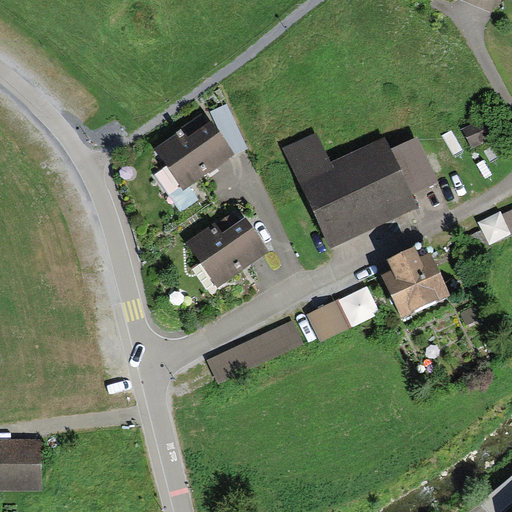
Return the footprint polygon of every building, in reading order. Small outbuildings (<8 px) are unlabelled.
[(490,120),(463,131),(470,148),(497,137),(490,120)] [(182,133),(155,152),(183,193),(207,177),(235,159),(212,125),(188,141),(182,133)] [(281,149),(329,252),(418,210),(413,200),(439,187),(417,141),(391,153),(384,139),(332,163),(317,132),(281,149)] [(511,210),(502,215),(511,236),(511,210)] [(215,226),(186,245),(216,291),(245,271),(269,256),(246,222),(222,237),(215,226)] [(382,281),(402,325),(450,303),(430,260),(420,264),(415,253),(403,259),(387,266),(392,276),(382,281)] [(319,342),(379,316),(368,291),(308,317),(319,342)] [(219,384),(302,345),(291,322),(208,361),(219,384)] [(0,442),(0,493),(41,493),(41,442),(0,442)]
